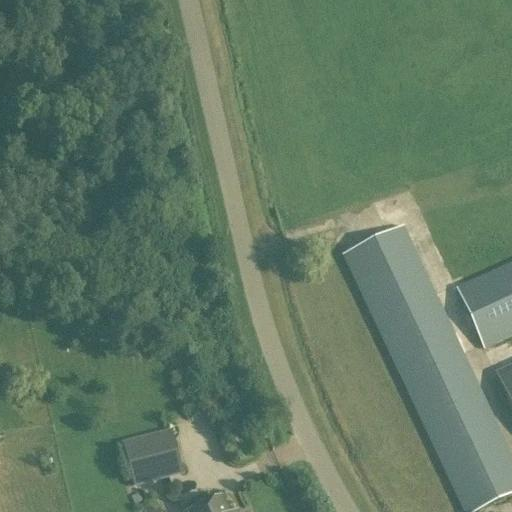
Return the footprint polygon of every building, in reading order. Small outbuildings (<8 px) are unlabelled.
[(511,457),(404,229),(342,258),(460,511),(481,511),(511,497),(511,457)] [(511,265),(456,291),(484,351),(511,338),(511,265)] [(511,366),(494,375),(511,413),(511,366)] [(170,434),(124,446),(134,489),(182,477),(170,434)] [(226,511),(221,500),(195,511),(226,511)]
